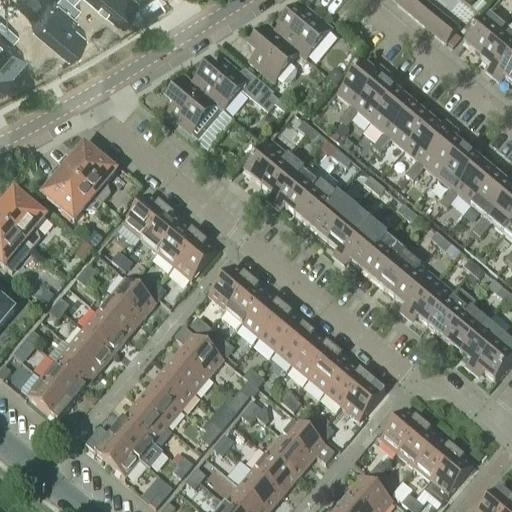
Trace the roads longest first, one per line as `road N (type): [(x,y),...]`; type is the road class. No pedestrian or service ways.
road 1 (residential): [(486,419),(442,385),(411,382),(159,173),(86,96)]
road 2 (residential): [(511,128),(355,0)]
road 3 (residential): [(86,96),(241,0)]
